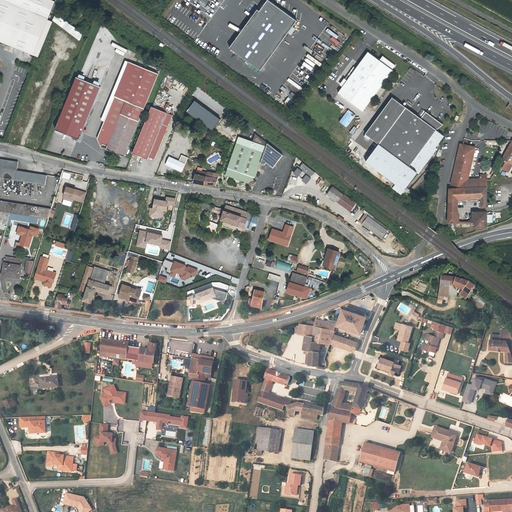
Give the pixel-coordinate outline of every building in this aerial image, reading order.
[(49,16),(55,2),(50,0),(0,0),(0,1),(37,17),(39,14),(44,16),(43,18),(47,20),(48,18),(52,20),(53,17),(49,16)] [(229,48),(260,71),(296,21),(268,0),(259,12),(257,10),(229,48)] [(37,17),(0,1),(0,42),(38,57),(52,22),(51,21),(52,20),(48,18),(47,20),(43,18),(44,16),(39,14),(37,17)] [(213,23),(219,15),(216,13),(210,21),(213,23)] [(53,20),(76,37),(78,30),(62,18),(55,14),(53,20)] [(337,34),(335,38),(344,43),(346,39),(337,34)] [(315,48),(313,51),(323,57),(325,54),(315,48)] [(367,52),(337,93),(362,112),(392,71),(391,70),(394,65),(382,57),(379,61),(367,52)] [(100,120),(104,121),(128,67),(130,62),(126,61),(125,65),(100,120)] [(128,67),(104,121),(96,138),(100,145),(103,145),(107,146),(106,150),(124,157),(153,86),(159,74),(130,62),(128,67)] [(77,76),(55,129),(73,136),(80,139),(101,86),(77,76)] [(290,91),(284,103),(290,106),(296,94),(290,91)] [(381,146),(371,160),(401,181),(398,185),(406,190),(419,172),(420,173),(438,149),(436,147),(445,136),(436,130),(437,129),(438,129),(443,124),(425,112),(421,119),(405,108),(392,98),(365,136),(381,146)] [(220,119),(195,101),(188,111),(213,129),(220,119)] [(343,115),(338,122),(346,127),(355,115),(342,105),(337,111),(343,115)] [(152,106),(133,153),(147,159),(149,156),(154,158),(172,115),(152,106)] [(266,146),(260,164),(273,168),(283,156),(255,134),(253,141),(266,146)] [(249,184),(254,181),(260,164),(266,146),(253,141),(239,136),(238,140),(237,142),(225,175),(249,184)] [(509,173),(511,166),(511,142),(503,158),(508,161),(503,170),(509,173)] [(481,188),(481,180),(469,180),(477,150),(462,146),(452,185),(467,189),(481,188)] [(182,155),(179,161),(185,164),(188,158),(182,155)] [(166,164),(181,171),(185,164),(179,161),(169,157),(166,164)] [(0,178),(45,185),(47,175),(17,171),(18,162),(0,159),(0,178)] [(314,172),(303,163),(300,167),(299,168),(303,171),(307,174),(311,177),(314,172)] [(299,175),(303,171),(299,168),(298,167),(294,172),(293,174),(298,177),(299,175)] [(204,184),(208,172),(197,170),(193,183),(204,184)] [(208,172),(204,184),(216,184),(220,173),(208,171),(208,172)] [(311,178),(311,177),(307,174),(303,178),(302,180),(307,184),(311,178)] [(488,187),(488,180),(481,179),(481,180),(481,188),(467,189),(450,189),(450,205),(459,205),(459,200),(477,199),(477,203),(482,202),(482,208),(488,208),(488,187)] [(87,193),(67,187),(65,196),(73,199),(84,202),(87,193)] [(337,202),(343,195),(332,187),(327,195),(337,202)] [(437,208),(437,197),(432,197),(432,192),(428,192),(427,208),(437,208)] [(343,195),(337,202),(349,211),(355,203),(343,194),(343,195)] [(167,197),(166,201),(168,204),(167,209),(172,210),(173,205),(174,205),(175,198),(167,197)] [(166,201),(155,199),(153,208),(164,211),(167,211),(167,209),(168,204),(166,201)] [(48,219),(52,209),(0,200),(0,211),(10,213),(11,213),(28,216),(38,217),(48,219)] [(245,229),(246,228),(250,214),(251,213),(227,206),(222,221),(245,229)] [(163,215),(164,211),(153,208),(150,208),(150,210),(150,211),(150,214),(152,217),(161,218),(163,215)] [(0,219),(8,221),(10,213),(0,211),(0,219)] [(460,223),(459,212),(449,212),(449,223),(460,223)] [(476,212),(476,223),(476,228),(487,228),(489,227),(488,212),(476,212)] [(27,222),(28,216),(11,213),(10,219),(27,222)] [(250,214),(246,228),(252,230),(254,226),(256,226),(259,217),(250,214)] [(362,224),(367,217),(364,215),(359,221),(362,224)] [(367,217),(362,224),(382,238),(387,231),(367,216),(367,217)] [(214,233),(218,224),(208,220),(204,229),(214,233)] [(283,232),(272,229),(269,240),(287,246),(294,227),(286,224),(283,232)] [(26,229),(19,227),(17,233),(24,236),(26,229)] [(36,236),(38,229),(30,227),(29,230),(35,232),(34,235),(36,236)] [(24,236),(21,245),(16,243),(15,248),(23,249),(24,246),(30,248),(34,235),(35,232),(29,230),(26,229),(24,236)] [(146,248),(147,243),(146,242),(148,232),(140,231),(136,246),(146,248)] [(163,235),(148,232),(146,242),(147,243),(160,245),(161,246),(162,239),(163,235)] [(171,241),(162,239),(161,246),(160,245),(159,248),(169,250),(171,241)] [(340,252),(329,249),(326,259),(323,260),(322,265),(335,269),(340,252)] [(46,270),(49,259),(42,257),(35,278),(45,281),(45,280),(53,282),(54,282),(56,273),(50,271),(46,270)] [(6,263),(21,266),(22,260),(7,258),(6,263)] [(170,273),(171,270),(174,263),(165,259),(163,266),(168,268),(166,271),(170,273)] [(131,260),(129,269),(135,271),(137,262),(131,260)] [(34,262),(27,261),(25,272),(31,273),(34,262)] [(186,265),(175,261),(174,263),(171,270),(177,273),(182,274),(182,275),(186,266),(186,265)] [(290,271),(291,264),(276,261),(275,268),(290,271)] [(5,263),(3,274),(19,277),(21,266),(6,263),(5,263)] [(82,299),(84,299),(86,292),(85,292),(93,268),(88,266),(80,290),(85,292),(82,299)] [(188,267),(186,266),(182,275),(182,274),(180,278),(185,280),(190,278),(191,274),(195,276),(198,269),(189,266),(188,267)] [(93,298),(94,294),(95,290),(108,294),(111,286),(104,284),(108,271),(95,267),(84,301),(92,303),(93,298)] [(279,281),(280,276),(268,273),(267,279),(279,281)] [(305,287),(308,277),(293,273),(293,274),(290,282),(305,287)] [(456,277),(442,275),(441,284),(450,284),(453,285),(464,290),(460,294),(466,299),(476,285),(469,281),(456,277)] [(307,285),(318,287),(319,283),(323,284),(324,280),(308,277),(307,285)] [(305,287),(290,282),(287,292),(303,297),(303,294),(308,295),(310,289),(305,287)] [(450,284),(441,284),(439,296),(443,297),(449,297),(450,284)] [(131,302),(131,301),(132,298),(139,300),(142,290),(124,285),(120,297),(127,299),(126,300),(131,302)] [(251,297),(253,289),(246,287),(244,295),(251,297)] [(213,288),(196,294),(199,303),(213,298),(216,296),(213,288)] [(227,293),(213,288),(216,296),(213,298),(225,301),(227,293)] [(249,305),(252,305),(252,306),(261,308),(265,292),(256,290),(254,299),(250,298),(249,305)] [(58,294),(56,308),(61,309),(62,303),(67,304),(68,299),(64,298),(64,295),(58,294)] [(483,305),(486,301),(476,294),(473,298),(483,305)] [(366,317),(342,309),(337,326),(360,334),(366,317)] [(321,343),(330,344),(330,343),(334,334),(335,331),(334,330),(336,324),(316,320),(316,322),(311,321),(310,323),(308,322),(308,325),(300,324),(300,326),(296,325),(295,333),(306,335),(303,349),(304,349),(310,350),(309,365),(318,366),(319,366),(320,347),(321,343)] [(437,330),(442,332),(444,325),(436,322),(434,329),(437,330)] [(401,330),(398,340),(402,341),(408,343),(413,327),(402,324),(401,330)] [(506,362),(511,361),(511,357),(511,353),(507,343),(511,341),(511,337),(508,328),(501,331),(500,335),(491,334),(490,343),(489,343),(488,349),(506,351),(506,362)] [(442,339),(444,333),(442,332),(437,330),(435,336),(428,334),(426,340),(429,341),(428,344),(425,343),(423,349),(435,353),(440,338),(442,339)] [(334,334),(330,343),(354,351),(358,342),(334,334)] [(100,356),(136,361),(138,348),(128,347),(128,342),(103,339),(100,356)] [(408,343),(402,341),(400,349),(407,351),(410,343),(408,343)] [(138,348),(136,361),(154,363),(157,345),(149,344),(148,350),(138,348)] [(381,357),(378,367),(390,372),(390,374),(395,376),(396,372),(399,373),(399,374),(400,374),(400,373),(402,367),(403,366),(403,365),(401,366),(398,365),(399,360),(395,359),(394,362),(381,357)] [(191,366),(192,359),(185,358),(183,365),(191,366)] [(214,362),(192,358),(192,359),(191,366),(189,376),(195,377),(204,379),(204,376),(206,377),(211,377),(212,371),(214,372),(215,365),(214,365),(215,362),(214,362)] [(258,402),(261,403),(283,411),(285,406),(285,405),(289,406),(290,406),(292,401),(288,400),(288,401),(283,400),(274,396),(273,396),(271,397),(267,396),(269,393),(273,381),(287,386),(290,378),(269,370),(258,402)] [(448,373),(446,378),(461,383),(463,378),(448,373)] [(476,374),(474,381),(469,380),(462,401),(470,403),(475,389),(479,390),(480,386),(487,388),(493,390),(497,379),(484,375),(483,376),(476,374)] [(58,376),(40,378),(41,389),(59,387),(58,376)] [(170,391),(169,396),(180,398),(183,378),(172,376),(171,382),(172,382),(171,391),(170,391)] [(461,383),(446,378),(443,388),(451,391),(451,392),(457,395),(461,383)] [(235,390),(234,397),(237,398),(236,402),(246,404),(246,399),(248,399),(249,394),(246,393),(248,381),(235,380),(234,390),(235,390)] [(205,383),(196,381),(191,406),(193,407),(205,409),(209,384),(205,383)] [(341,382),(339,388),(346,390),(358,393),(354,406),(342,403),(345,395),(338,393),(334,406),(330,420),(342,423),(355,425),(356,420),(355,419),(355,417),(352,416),(352,414),(356,416),(356,414),(359,415),(362,406),(363,406),(364,406),(365,406),(365,405),(366,405),(365,403),(364,402),(368,388),(360,385),(341,382)] [(105,389),(107,394),(101,396),(105,406),(111,403),(110,401),(114,400),(114,401),(120,402),(120,398),(126,399),(126,392),(117,391),(114,385),(105,389)] [(14,398),(4,402),(7,410),(17,405),(14,398)] [(298,403),(290,406),(289,406),(287,407),(289,415),(295,416),(295,411),(303,412),(302,417),(313,419),(313,414),(317,415),(323,416),(323,412),(324,408),(298,403)] [(156,420),(159,420),(158,421),(158,424),(162,424),(163,422),(169,423),(169,421),(171,422),(171,423),(181,425),(181,427),(187,428),(188,418),(182,417),(182,419),(170,417),(170,416),(141,412),(140,419),(156,421),(156,420)] [(45,416),(20,417),(20,424),(30,424),(30,426),(30,433),(46,433),(45,416)] [(330,420),(326,444),(339,445),(342,423),(330,420)] [(140,432),(138,432),(136,444),(143,444),(146,422),(142,421),(140,432)] [(102,435),(100,435),(95,437),(98,443),(102,441),(105,441),(110,442),(111,442),(110,445),(113,453),(118,452),(116,444),(117,438),(113,438),(113,436),(111,436),(111,433),(108,433),(109,424),(102,423),(101,432),(102,432),(102,435)] [(283,430),(258,427),(254,450),(255,450),(258,450),(263,451),(280,453),(283,430)] [(453,434),(453,433),(436,427),(432,437),(443,441),(445,441),(442,450),(451,453),(457,435),(453,434)] [(291,458),(311,461),(315,431),(295,428),(291,458)] [(402,452),(365,442),(360,462),(396,472),(402,452)] [(326,444),(325,455),(337,457),(339,447),(339,445),(326,444)] [(175,470),(178,449),(159,446),(158,454),(163,455),(163,459),(166,459),(165,468),(175,470)] [(64,454),(59,454),(55,453),(55,451),(49,451),(47,464),(53,465),(54,463),(59,464),(63,464),(62,469),(72,470),(72,469),(73,463),(74,456),(64,455),(64,454)] [(235,481),(235,469),(223,468),(222,481),(235,481)] [(364,468),(363,476),(371,477),(373,469),(364,468)] [(301,485),(302,475),(291,474),(290,484),(288,483),(286,493),(298,495),(299,485),(301,485)] [(332,483),(338,484),(340,475),(333,474),(332,483)] [(82,511),(88,511),(93,509),(85,497),(68,493),(65,503),(79,507),(82,511)] [(22,511),(17,498),(14,499),(15,504),(2,510),(2,511),(22,511)] [(484,511),(489,511),(511,510),(511,499),(488,501),(488,503),(484,503),(484,511)] [(454,509),(453,511),(463,511),(463,508),(466,508),(465,500),(456,501),(457,508),(454,509)]
